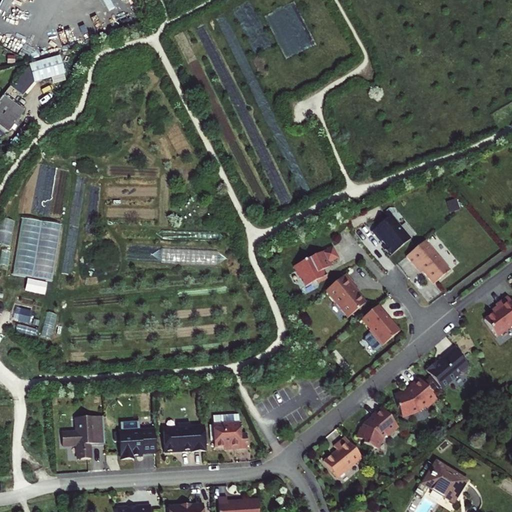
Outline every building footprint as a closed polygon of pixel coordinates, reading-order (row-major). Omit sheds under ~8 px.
[(11,0),(0,0),(0,13),(3,16),(11,0)] [(29,66),(12,88),(10,87),(0,99),(0,105),(0,106),(0,126),(8,133),(23,112),(16,106),(17,105),(14,102),(13,99),(12,95),(15,91),(22,97),(34,81),(63,73),(58,57),(29,65),(29,66)] [(391,216),(372,231),(381,242),(383,241),(384,242),(385,245),(383,247),(390,257),(411,240),(391,216)] [(425,241),(406,257),(412,265),(415,263),(422,272),(433,285),(450,271),(425,241)] [(308,286),(329,275),(326,269),(331,267),(335,265),(333,261),(341,257),(335,246),(296,267),(302,279),(304,278),(308,286)] [(415,263),(412,265),(416,270),(420,274),(422,272),(415,263)] [(345,275),(325,291),(348,318),(365,303),(356,291),(353,288),(355,286),(345,275)] [(511,304),(507,298),(493,308),(490,310),(493,314),(484,321),(496,338),(511,325),(511,304)] [(39,309),(15,305),(12,325),(22,327),(22,325),(35,327),(36,322),(46,324),(47,316),(38,314),(39,309)] [(386,316),(378,306),(360,321),(370,332),(364,338),(363,340),(374,352),(375,352),(400,332),(386,316)] [(437,361),(426,371),(430,377),(428,379),(437,391),(440,389),(441,390),(448,385),(461,375),(463,375),(467,372),(467,370),(469,369),(463,361),(464,360),(455,348),(443,358),(444,358),(442,360),(441,361),(440,360),(438,362),(437,361)] [(437,400),(420,379),(411,386),(411,387),(411,388),(412,390),(410,392),(407,394),(403,394),(393,398),(397,407),(396,407),(397,409),(398,409),(401,419),(417,413),(425,406),(428,407),(437,400)] [(398,428),(381,408),(371,416),(372,418),(367,422),(363,425),(362,429),(360,428),(357,439),(365,441),(364,445),(380,450),(383,439),(386,437),(387,437),(398,428)] [(105,446),(103,418),(75,420),(75,429),(76,429),(76,432),(62,433),(63,447),(76,447),(77,461),(82,460),(91,460),(90,445),(97,445),(97,446),(105,446)] [(156,454),(154,432),(139,433),(138,424),(123,425),(123,434),(120,434),(122,457),(121,459),(121,461),(133,460),(133,458),(137,458),(141,457),(141,455),(156,454)] [(163,428),(165,455),(181,454),(206,452),(204,426),(193,426),(193,424),(180,425),(180,427),(163,428)] [(242,436),(241,425),(214,427),(216,449),(222,449),(226,449),(226,451),(249,450),(247,435),(242,436)] [(362,458),(345,438),(334,447),(337,451),(332,456),(324,462),(337,479),(362,458)] [(429,490),(454,505),(461,493),(468,482),(435,462),(431,468),(426,464),(423,470),(428,473),(421,485),(419,484),(413,495),(422,501),(429,490)] [(227,499),(218,499),(218,511),(257,511),(257,501),(236,502),(227,503),(227,499)]
